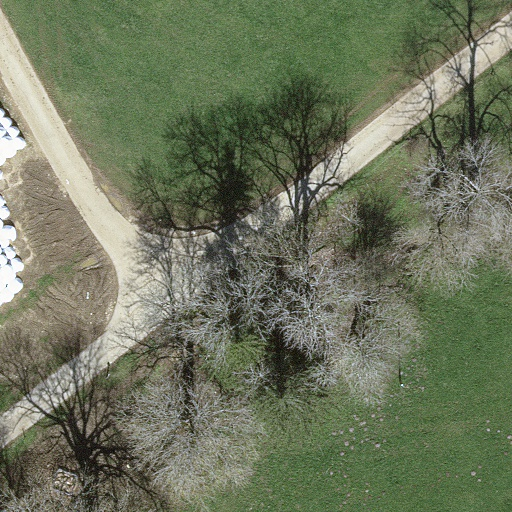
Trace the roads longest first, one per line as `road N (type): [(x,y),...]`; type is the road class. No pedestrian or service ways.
road 1 (track): [(0,444),(174,322),(511,47)]
road 2 (track): [(0,26),(119,241),(174,322)]
